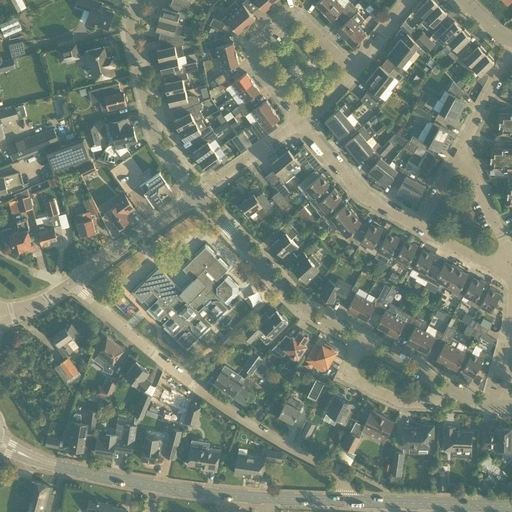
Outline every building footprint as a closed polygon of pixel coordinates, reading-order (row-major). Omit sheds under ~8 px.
[(21,0),(9,0),(14,13),(25,9),(21,0)] [(78,0),(76,5),(90,10),(85,23),(93,26),(94,24),(108,29),(109,26),(111,26),(112,22),(111,20),(113,13),(99,8),(101,3),(92,0),(78,0)] [(189,0),(180,0),(182,1),(180,6),(189,10),(191,11),(192,9),(189,8),(192,1),(189,0)] [(254,0),(264,11),(272,3),(269,0),(254,0)] [(319,0),(316,4),(324,12),(335,0),(319,0)] [(335,0),(324,12),(331,20),(340,12),(344,16),(354,6),(352,4),(350,2),(348,0),(335,0)] [(420,1),(412,11),(414,13),(417,10),(425,18),(438,5),(437,4),(438,3),(435,0),(427,0),(423,4),(420,1)] [(230,6),(246,25),(255,18),(249,10),(243,4),(240,7),(235,1),(230,6)] [(433,26),(446,13),(445,12),(446,11),(441,5),(439,6),(438,5),(425,18),(433,26)] [(159,19),(177,24),(180,13),(187,15),(189,10),(180,6),(177,12),(162,8),(159,19)] [(238,33),(246,25),(230,6),(227,8),(226,16),(220,21),(213,17),(209,25),(221,30),(224,24),(226,25),(227,25),(228,25),(230,25),(230,24),(238,33)] [(358,10),(354,6),(344,16),(348,20),(337,30),(345,38),(358,26),(364,20),(357,12),(358,10)] [(383,17),(374,9),(369,14),(378,22),(383,17)] [(0,30),(3,38),(21,29),(15,16),(0,22),(0,30)] [(174,34),(177,24),(159,19),(156,30),(170,34),(170,40),(183,41),(183,36),(174,34)] [(407,33),(409,35),(413,30),(404,21),(400,26),(407,33)] [(449,43),(462,30),(454,22),(441,35),(449,43)] [(210,39),(215,29),(206,24),(203,30),(204,31),(202,35),(210,39)] [(345,38),(353,47),(366,34),(358,26),(345,38)] [(469,37),(470,35),(464,30),(463,31),(462,30),(449,43),(445,46),(450,51),(448,53),(455,61),(466,49),(463,45),(470,38),(469,37)] [(429,38),(423,32),(415,41),(420,47),(429,38)] [(415,41),(409,35),(407,33),(404,37),(402,39),(401,38),(394,47),(408,59),(415,50),(420,54),(423,56),(426,53),(420,47),(415,41)] [(59,46),(75,42),(72,34),(57,38),(59,46)] [(216,47),(218,58),(236,53),(233,42),(221,45),(220,38),(210,41),(212,48),(216,47)] [(426,53),(435,44),(429,38),(420,47),(426,53)] [(159,61),(177,57),(175,46),(183,45),(183,41),(170,40),(171,47),(157,50),(159,61)] [(9,45),(12,59),(25,56),(22,42),(9,45)] [(75,44),(58,48),(61,62),(78,58),(75,44)] [(479,47),(478,46),(470,53),(466,49),(455,61),(458,58),(462,62),(465,59),(465,60),(461,64),(468,71),(486,54),(485,53),(486,52),(480,46),(479,47)] [(104,47),(85,52),(89,66),(92,65),(95,80),(115,75),(113,68),(115,67),(113,57),(106,58),(104,47)] [(404,77),(408,72),(405,70),(401,67),(408,59),(394,47),(387,56),(395,62),(397,64),(393,68),(404,77)] [(239,64),(236,53),(218,58),(221,69),(239,64)] [(480,75),(494,62),(493,61),(494,60),(488,54),(487,55),(486,54),(468,71),(476,79),(477,79),(480,75)] [(180,68),(177,57),(159,61),(162,72),(172,70),(180,68)] [(0,71),(16,68),(14,60),(0,62),(0,71)] [(198,70),(196,62),(182,65),(183,67),(180,68),(172,70),(173,75),(186,72),(198,70)] [(371,75),(386,87),(394,77),(400,82),(404,77),(393,68),(389,73),(379,65),(371,75)] [(167,94),(185,90),(183,79),(188,78),(186,72),(173,75),(175,81),(164,83),(167,94)] [(223,83),(226,80),(230,77),(225,72),(215,79),(219,85),(223,83)] [(253,82),(246,73),(238,78),(230,84),(226,80),(223,83),(219,85),(217,86),(220,91),(226,87),(226,89),(227,91),(228,91),(233,96),(238,92),(253,82)] [(376,102),(380,97),(379,96),(386,87),(371,75),(364,84),(369,89),(365,94),(376,102)] [(456,84),(461,89),(466,85),(460,79),(456,84)] [(449,93),(444,103),(460,111),(466,101),(460,98),(463,91),(461,89),(456,84),(453,81),(447,92),(449,93)] [(260,91),(253,82),(238,92),(245,101),(246,101),(251,97),(260,91)] [(124,96),(124,94),(123,91),(121,92),(119,84),(89,91),(91,102),(99,100),(102,111),(108,109),(126,105),(126,103),(127,102),(126,97),(124,96)] [(183,109),(200,103),(198,98),(190,96),(187,97),(185,90),(167,94),(170,105),(180,103),(183,109)] [(416,104),(422,107),(428,95),(422,92),(416,104)] [(371,109),(376,102),(365,94),(360,100),(363,103),(364,102),(371,109)] [(258,106),(253,110),(250,105),(241,112),(244,116),(252,111),(255,115),(258,120),(273,109),(266,100),(258,106)] [(245,101),(241,104),(232,110),(236,115),(241,111),(241,112),(250,105),(246,101),(245,101)] [(174,121),(179,131),(204,118),(199,110),(200,109),(202,105),(201,102),(200,103),(183,109),(185,115),(174,121)] [(444,103),(439,112),(455,121),(460,111),(444,103)] [(332,129),(347,117),(342,112),(347,108),(345,105),(345,104),(325,121),(332,129)] [(18,118),(27,115),(24,105),(0,111),(0,113),(2,122),(18,118)] [(432,115),(415,106),(411,113),(428,123),(432,115)] [(258,120),(251,125),(257,134),(260,139),(274,130),(273,129),(270,125),(280,118),(273,109),(258,120)] [(511,113),(499,113),(499,124),(511,124),(511,113)] [(351,136),(359,129),(362,126),(358,122),(351,114),(347,117),(332,129),(340,138),(347,131),(351,136)] [(118,121),(108,123),(111,135),(113,135),(116,148),(115,149),(120,156),(123,160),(131,155),(128,151),(126,146),(129,145),(129,144),(137,142),(134,131),(132,132),(131,127),(130,127),(128,118),(118,121)] [(201,139),(214,131),(210,125),(206,127),(201,119),(204,118),(179,131),(185,141),(197,134),(201,139)] [(444,141),(450,131),(433,122),(428,132),(444,141)] [(90,147),(100,145),(95,123),(85,125),(90,147)] [(511,135),(511,124),(499,124),(499,135),(511,135)] [(13,161),(57,144),(59,143),(53,128),(7,146),(13,161)] [(199,162),(215,151),(209,143),(218,137),(214,131),(201,139),(204,144),(193,152),(199,162)] [(352,152),(366,140),(359,132),(345,144),(352,152)] [(412,135),(409,141),(418,146),(420,147),(429,152),(433,154),(436,149),(439,151),(444,141),(428,132),(423,141),(412,135)] [(237,134),(231,139),(241,153),(247,149),(247,148),(242,142),(237,134)] [(55,177),(91,163),(93,162),(87,136),(81,138),(81,140),(59,148),(58,147),(46,152),(55,177)] [(367,163),(378,152),(382,147),(378,143),(377,143),(371,136),(366,140),(352,152),(359,161),(362,158),(367,163)] [(248,138),(242,142),(247,148),(252,144),(248,138)] [(382,147),(378,152),(383,156),(394,145),(388,140),(382,147)] [(418,146),(409,141),(408,141),(404,146),(413,153),(418,146)] [(215,151),(199,162),(206,171),(221,160),(223,164),(229,160),(223,152),(219,147),(215,151)] [(505,149),(501,149),(491,148),(490,159),(505,159),(505,149)] [(288,150),(280,157),(291,171),(300,163),(288,150)] [(322,165),(312,153),(306,158),(316,170),(322,165)] [(294,175),(291,171),(280,157),(271,164),(281,176),(282,178),(283,178),(286,182),(294,175)] [(369,172),(377,179),(389,164),(380,157),(369,172)] [(490,170),(505,170),(505,159),(490,159),(490,170)] [(93,162),(91,163),(79,168),(84,177),(97,170),(93,162)] [(397,180),(399,176),(404,169),(397,164),(394,168),(389,164),(377,179),(386,186),(393,177),(397,180)] [(399,176),(397,180),(394,185),(399,188),(397,192),(407,197),(416,181),(419,174),(412,170),(409,170),(408,171),(404,169),(399,176)] [(0,176),(0,199),(23,190),(23,187),(25,186),(20,171),(0,176)] [(160,172),(152,177),(140,186),(154,206),(154,205),(153,204),(168,194),(167,194),(166,192),(167,189),(168,188),(169,187),(159,173),(160,172)] [(297,186),(309,201),(320,192),(328,185),(329,185),(324,179),(325,178),(321,174),(312,182),(308,177),(300,183),(297,186)] [(284,197),(290,192),(278,178),(272,184),(278,191),(284,197)] [(33,194),(50,186),(48,180),(31,188),(33,194)] [(407,197),(417,202),(425,186),(416,181),(407,197)] [(320,192),(309,201),(317,210),(321,207),(326,212),(322,216),(333,207),(341,200),(337,194),(338,193),(334,189),(332,190),(328,185),(320,192)] [(17,199),(20,211),(32,208),(30,198),(29,196),(30,196),(28,188),(23,190),(7,196),(9,201),(17,199)] [(84,200),(84,201),(87,205),(88,205),(89,211),(76,215),(78,222),(75,223),(77,229),(79,229),(81,236),(95,232),(93,225),(96,224),(94,218),(92,219),(91,215),(99,211),(92,197),(89,191),(82,195),(84,200)] [(278,191),(272,197),(283,211),(290,205),(284,197),(278,191)] [(261,218),(265,214),(267,213),(261,205),(262,205),(259,202),(254,194),(240,203),(248,215),(255,210),(261,218)] [(128,200),(125,195),(112,204),(114,207),(105,213),(112,222),(113,220),(119,228),(130,220),(126,214),(134,209),(128,200)] [(45,202),(48,216),(58,214),(54,199),(45,202)] [(333,207),(322,216),(330,225),(328,227),(327,230),(331,233),(338,227),(355,213),(351,209),(349,210),(345,204),(337,211),(333,207)] [(287,213),(290,218),(295,214),(291,210),(287,213)] [(359,246),(365,233),(360,230),(357,234),(352,232),(362,224),(357,219),(358,218),(355,213),(338,227),(346,237),(354,241),(353,242),(359,246)] [(27,218),(17,221),(19,231),(12,232),(11,228),(1,230),(3,241),(12,239),(15,250),(28,247),(29,250),(34,249),(33,244),(32,245),(28,230),(30,229),(27,218)] [(58,243),(55,233),(53,226),(53,227),(51,218),(43,220),(44,223),(37,225),(43,247),(58,243)] [(282,236),(272,245),(275,248),(274,249),(276,252),(278,254),(279,253),(283,256),(289,251),(291,254),(298,247),(291,239),(298,233),(290,223),(288,221),(285,224),(277,230),(282,236)] [(375,255),(382,243),(377,240),(383,229),(377,226),(377,228),(370,224),(365,233),(359,246),(361,242),(367,245),(365,250),(375,255)] [(382,243),(375,255),(393,265),(396,258),(399,252),(394,249),(400,238),(394,235),(394,237),(387,233),(382,243)] [(405,241),(399,252),(396,258),(402,262),(400,266),(410,272),(417,260),(412,257),(418,246),(412,243),(412,244),(405,241)] [(143,280),(131,292),(142,302),(145,299),(147,302),(147,303),(150,306),(146,310),(155,319),(156,317),(159,320),(159,319),(163,323),(162,324),(165,326),(164,328),(172,337),(174,335),(177,339),(176,340),(186,351),(198,340),(197,339),(199,336),(200,338),(207,331),(210,328),(209,327),(211,324),(214,320),(215,320),(217,318),(219,319),(229,310),(224,305),(226,303),(227,304),(228,303),(238,293),(238,286),(228,276),(224,279),(221,275),(229,268),(219,258),(218,259),(214,256),(216,254),(205,244),(195,254),(196,256),(193,259),(192,257),(181,267),(193,279),(181,290),(157,266),(146,277),(147,279),(144,282),(143,280)] [(428,281),(434,269),(429,266),(435,255),(429,252),(429,253),(422,250),(417,260),(410,272),(411,272),(409,275),(416,279),(418,276),(428,281)] [(295,270),(298,274),(307,284),(314,277),(317,274),(316,273),(319,270),(316,266),(320,264),(312,254),(308,257),(304,252),(300,255),(293,262),(298,267),(295,270)] [(441,283),(447,286),(457,267),(452,264),(451,265),(445,262),(440,272),(434,269),(428,281),(438,287),(441,283)] [(461,299),(468,287),(463,284),(468,274),(462,271),(462,270),(457,267),(447,286),(453,289),(451,294),(461,299)] [(478,309),(485,296),(479,293),(485,282),(480,279),(479,281),(473,277),(468,287),(461,299),(461,300),(464,295),(470,298),(467,303),(478,309)] [(325,286),(320,295),(323,297),(324,299),(328,301),(330,301),(333,302),(335,298),(342,301),(347,293),(351,285),(338,278),(335,283),(329,279),(325,286)] [(357,315),(365,299),(369,293),(354,285),(352,289),(356,292),(347,310),(357,315)] [(490,287),(485,296),(478,309),(480,306),(496,315),(499,310),(494,307),(501,294),(494,291),(495,290),(490,287)] [(382,290),(380,296),(385,298),(388,293),(382,290)] [(371,302),(365,299),(357,315),(367,320),(372,310),(377,313),(385,299),(379,296),(371,302)] [(387,331),(395,315),(399,309),(390,303),(390,302),(385,299),(377,313),(382,316),(377,326),(387,331)] [(399,309),(395,315),(387,331),(397,337),(402,327),(407,329),(414,317),(399,309)] [(255,321),(242,334),(250,343),(264,330),(272,338),(281,329),(288,322),(286,321),(287,319),(283,315),(281,316),(276,311),(270,317),(265,312),(263,314),(255,321)] [(417,347),(425,331),(420,328),(423,322),(414,317),(407,329),(412,332),(407,342),(417,347)] [(480,324),(476,322),(473,328),(477,330),(486,335),(489,329),(480,324)] [(71,337),(73,339),(79,335),(71,324),(66,328),(53,337),(59,345),(59,346),(62,350),(60,352),(64,357),(73,351),(66,341),(71,337)] [(429,325),(425,331),(417,347),(427,353),(431,344),(436,347),(444,333),(429,325)] [(447,363),(458,342),(452,338),(453,338),(451,337),(455,330),(447,326),(444,333),(436,347),(441,349),(437,358),(447,363)] [(297,358),(298,359),(301,354),(307,345),(304,344),(308,337),(307,336),(309,334),(302,330),(301,332),(300,331),(295,338),(293,336),(291,338),(286,335),(282,340),(270,351),(278,357),(284,355),(287,351),(290,354),(290,356),(294,359),(297,358)] [(483,333),(480,337),(493,344),(495,340),(486,335),(483,333)] [(103,346),(98,353),(107,360),(103,367),(102,370),(111,374),(115,366),(113,364),(117,359),(123,351),(107,338),(101,345),(103,346)] [(466,363),(473,349),(458,342),(447,363),(457,369),(461,360),(466,363)] [(303,365),(311,370),(314,364),(320,367),(322,368),(324,367),(326,366),(327,365),(335,352),(335,351),(336,349),(328,345),(327,347),(322,345),(321,347),(315,344),(307,360),(306,359),(303,365)] [(466,363),(462,371),(468,374),(467,375),(473,378),(474,377),(479,366),(488,371),(492,357),(484,353),(481,351),(482,349),(476,345),(473,349),(466,363)] [(264,358),(254,351),(242,367),(252,374),(264,358)] [(78,372),(68,357),(54,368),(64,382),(78,372)] [(143,392),(145,389),(151,381),(145,377),(149,372),(136,362),(125,376),(135,384),(134,385),(143,392)] [(245,378),(242,376),(237,373),(225,365),(221,370),(218,375),(212,383),(232,396),(245,378)] [(232,396),(244,404),(249,396),(253,391),(250,389),(257,378),(248,373),(245,378),(232,396)] [(109,402),(110,397),(117,380),(110,377),(106,387),(98,385),(96,394),(100,395),(99,396),(109,402)] [(316,378),(312,387),(319,391),(324,382),(316,378)] [(164,389),(158,401),(178,410),(177,413),(186,416),(190,398),(171,390),(170,392),(164,389)] [(313,407),(318,391),(311,389),(306,405),(313,407)] [(142,419),(152,396),(145,393),(135,416),(142,419)] [(334,393),(326,410),(328,411),(326,414),(337,418),(336,421),(346,426),(355,406),(342,400),(343,397),(334,393)] [(286,402),(284,407),(279,415),(293,423),(300,410),(303,405),(289,397),(286,402)] [(185,424),(195,426),(200,407),(190,404),(185,424)] [(95,428),(97,412),(89,410),(87,423),(87,427),(88,427),(95,428)] [(361,431),(384,442),(394,422),(385,418),(385,417),(371,410),(361,431)] [(69,431),(67,441),(70,442),(69,449),(83,451),(85,441),(87,433),(88,427),(87,427),(87,423),(80,422),(81,416),(80,414),(75,413),(74,415),(73,421),(71,421),(69,431)] [(306,419),(299,434),(310,439),(317,425),(306,419)] [(97,439),(97,443),(95,453),(113,456),(113,450),(121,451),(132,453),(132,449),(134,439),(136,426),(125,425),(123,436),(117,435),(117,434),(106,432),(106,431),(99,430),(99,432),(98,432),(97,439)] [(403,438),(402,448),(418,448),(418,445),(428,445),(428,437),(433,438),(433,426),(423,425),(422,429),(417,429),(417,428),(403,428),(403,438)] [(445,436),(444,450),(450,450),(471,451),(471,450),(472,450),(472,442),(472,432),(454,431),(454,426),(445,426),(445,436)] [(142,445),(140,454),(142,454),(141,460),(157,462),(158,455),(165,456),(172,457),(173,457),(173,458),(174,458),(182,430),(171,427),(168,440),(160,439),(145,436),(144,446),(142,445)] [(495,448),(495,450),(511,450),(511,428),(496,428),(495,434),(482,433),(482,443),(482,447),(495,448)] [(350,432),(342,447),(353,452),(361,438),(350,432)] [(60,440),(47,438),(45,445),(58,448),(60,440)] [(216,471),(218,461),(220,450),(208,448),(208,450),(190,447),(187,464),(207,467),(206,470),(216,471)] [(266,459),(281,461),(282,453),(267,451),(266,459)] [(391,474),(400,475),(403,453),(394,452),(391,474)] [(261,478),(264,458),(238,454),(235,474),(261,478)] [(437,475),(437,488),(447,488),(448,475),(437,475)] [(478,483),(485,492),(491,488),(484,478),(478,483)] [(28,491),(22,511),(48,511),(51,504),(53,495),(50,494),(52,487),(31,482),(28,491)] [(126,511),(127,510),(106,506),(107,504),(99,503),(99,501),(97,501),(97,502),(89,501),(87,511),(90,511),(126,511)]
